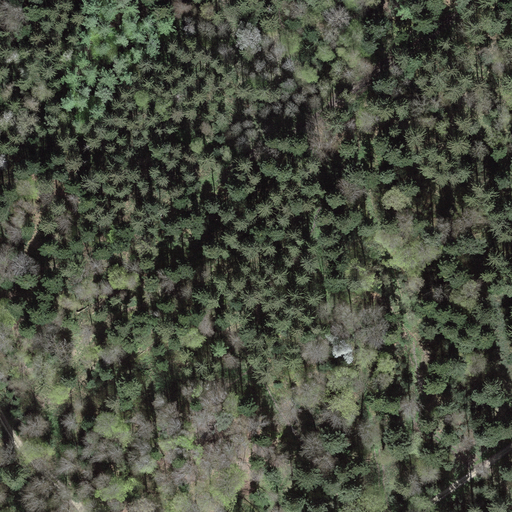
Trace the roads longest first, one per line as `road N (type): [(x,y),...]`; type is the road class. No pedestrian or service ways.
road 1 (track): [(308,108),(473,0)]
road 2 (track): [(82,511),(21,447),(0,411)]
